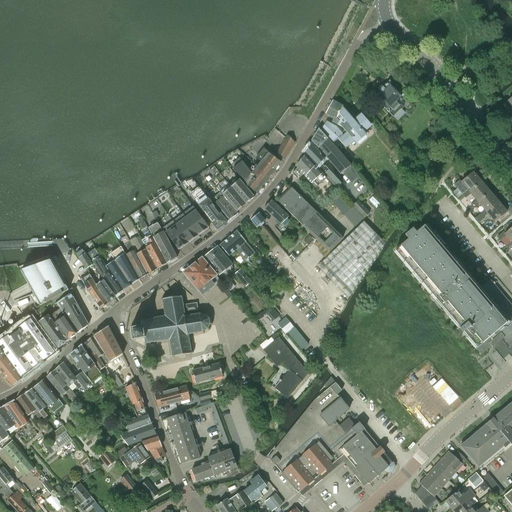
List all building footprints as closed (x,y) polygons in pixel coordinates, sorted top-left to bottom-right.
[(478,49),(473,53),(477,57),(481,53),(482,52),(479,48),(478,49)] [(395,78),(400,74),(392,65),(387,70),(395,78)] [(389,81),(373,97),(389,112),(393,116),(402,107),(402,106),(401,105),(403,102),(401,100),(405,96),(389,81)] [(333,121),(342,127),(343,127),(348,132),(339,140),(345,147),(354,140),(356,142),(364,135),(362,133),(370,126),(361,115),(353,121),(341,107),(342,107),(334,102),(328,113),(335,117),(333,121)] [(437,116),(432,119),(438,126),(443,122),(444,121),(438,115),(437,116)] [(333,141),(341,134),(335,127),(327,122),(323,129),(333,141)] [(319,129),(311,140),(312,141),(329,160),(341,174),(343,172),(350,165),(322,132),(319,129)] [(286,137),(282,144),(290,151),(295,143),(287,135),(286,137)] [(304,152),(336,188),(341,184),(325,166),(324,167),(320,163),(324,158),(311,143),(304,152)] [(282,144),(276,152),(283,159),(285,161),(290,151),(282,144)] [(264,159),(275,169),(280,163),(268,153),(269,152),(264,148),(261,152),(259,155),(264,159)] [(297,168),(292,173),(297,179),(303,174),(304,176),(311,183),(322,173),(315,166),(304,154),(296,166),(297,168)] [(261,173),(267,178),(271,174),(272,175),(275,172),(274,171),(275,169),(264,159),(259,155),(257,157),(261,162),(259,165),(264,169),(261,173)] [(239,158),(231,164),(232,166),(233,167),(247,187),(247,188),(254,195),(262,185),(264,186),(267,182),(265,181),(267,178),(261,173),(264,169),(259,165),(252,173),(241,159),(239,158)] [(462,194),(467,190),(469,191),(480,181),(472,172),(461,182),(459,180),(454,185),(457,188),(462,194)] [(229,185),(246,204),(254,197),(237,178),(229,185)] [(476,200),(477,202),(489,191),(480,181),(469,191),(467,190),(462,194),(465,198),(470,194),(476,200)] [(327,188),(333,195),(329,199),(333,203),(341,195),(330,184),(327,188)] [(220,192),(237,212),(246,204),(229,185),(220,192)] [(199,206),(217,228),(217,229),(227,221),(210,201),(205,194),(199,187),(190,194),(199,206)] [(277,201),(303,227),(306,229),(329,252),(342,239),(317,214),(291,187),(277,201)] [(479,203),(484,210),(485,211),(497,201),(489,191),(477,202),(476,200),(471,204),(473,208),(479,203)] [(210,201),(227,221),(237,213),(223,197),(220,193),(210,201)] [(341,195),(333,203),(336,207),(344,199),(341,195)] [(344,199),(336,207),(340,211),(348,203),(344,199)] [(263,208),(279,222),(281,223),(288,216),(270,200),(263,208)] [(353,205),(364,218),(370,213),(358,200),(353,205)] [(506,212),(497,201),(485,211),(484,210),(479,214),(482,218),(487,213),(495,222),(506,212)] [(348,203),(340,211),(343,214),(352,206),(348,203)] [(193,206),(182,214),(198,235),(209,227),(193,206)] [(352,206),(343,214),(347,218),(355,210),(352,206)] [(355,210),(347,218),(351,222),(359,214),(355,210)] [(151,220),(148,212),(142,214),(147,223),(151,220)] [(259,213),(250,220),(256,227),(265,220),(259,213)] [(182,214),(172,221),(188,243),(198,235),(182,214)] [(359,214),(351,222),(354,226),(362,218),(359,214)] [(172,221),(162,228),(178,250),(188,243),(172,221)] [(322,262),(327,267),(352,292),(385,243),(364,221),(322,262)] [(149,227),(168,262),(177,257),(158,222),(149,227)] [(399,246),(395,250),(395,251),(462,330),(481,353),(491,345),(501,337),(502,336),(511,347),(511,305),(490,280),(489,281),(480,289),(425,224),(416,233),(412,229),(405,235),(408,239),(406,241),(399,246)] [(506,235),(511,241),(511,242),(511,226),(504,233),(503,231),(498,236),(501,239),(506,235)] [(219,245),(228,256),(234,251),(236,253),(238,252),(245,261),(255,252),(237,231),(219,245)] [(500,241),(494,234),(490,237),(496,244),(500,241)] [(151,244),(146,247),(157,268),(166,263),(152,235),(147,237),(148,239),(151,244)] [(130,240),(148,273),(156,268),(145,249),(146,248),(139,237),(136,238),(136,237),(130,240)] [(125,243),(124,244),(129,253),(126,254),(126,255),(139,279),(148,273),(130,241),(125,243)] [(114,260),(106,265),(123,290),(139,279),(126,255),(122,248),(121,246),(110,254),(114,260)] [(204,257),(219,275),(232,265),(217,246),(204,257)] [(88,253),(103,275),(101,276),(104,279),(103,280),(115,295),(123,290),(106,265),(95,249),(88,253)] [(78,258),(86,269),(92,264),(85,253),(78,258)] [(255,261),(264,271),(268,267),(259,257),(255,261)] [(183,273),(198,290),(199,289),(203,294),(219,280),(201,258),(183,273)] [(30,288),(33,293),(29,295),(36,308),(40,306),(51,300),(54,305),(56,303),(70,293),(76,304),(77,304),(80,302),(66,277),(63,279),(52,260),(21,271),(30,288)] [(240,269),(240,270),(235,273),(245,286),(251,282),(240,269)] [(81,279),(80,279),(86,288),(87,289),(89,293),(94,300),(100,309),(99,310),(107,304),(110,302),(109,301),(92,277),(89,272),(88,273),(87,274),(88,275),(81,279)] [(92,277),(109,301),(116,296),(115,295),(103,280),(99,283),(98,281),(99,280),(95,274),(92,277)] [(61,309),(77,333),(87,325),(87,324),(76,304),(77,304),(76,304),(70,293),(56,303),(60,309),(61,309)] [(132,326),(132,327),(131,328),(130,329),(130,330),(131,330),(132,334),(132,338),(131,338),(132,340),(133,340),(133,341),(134,340),(134,341),(136,341),(136,340),(138,340),(138,342),(144,341),(145,342),(144,342),(144,344),(145,344),(145,343),(154,342),(154,343),(156,343),(155,342),(162,341),(162,342),(164,342),(163,341),(169,340),(171,347),(170,347),(170,349),(171,349),(172,355),(171,355),(172,358),(174,357),(174,356),(190,353),(191,354),(193,354),(192,351),(191,352),(190,346),(191,345),(191,344),(190,344),(188,334),(194,333),(195,334),(197,334),(196,332),(202,331),(202,333),(204,333),(203,331),(207,329),(209,330),(210,329),(208,328),(210,324),(212,324),(212,323),(210,323),(209,319),(211,317),(211,316),(209,318),(205,314),(207,313),(206,312),(204,314),(200,314),(200,312),(198,312),(199,314),(198,314),(196,303),(184,305),(184,304),(183,304),(181,298),(183,298),(182,295),(180,296),(180,297),(172,298),(163,300),(163,299),(161,299),(161,301),(162,301),(164,308),(163,308),(163,310),(164,310),(165,316),(159,318),(159,317),(157,317),(157,318),(152,319),(152,318),(149,318),(150,319),(142,320),(142,319),(140,320),(140,322),(141,322),(142,326),(134,327),(133,326),(132,326)] [(28,311),(27,312),(32,319),(39,314),(34,308),(32,309),(28,311)] [(51,319),(67,341),(77,333),(61,309),(60,309),(57,312),(56,314),(51,319)] [(58,348),(67,342),(48,315),(39,321),(58,348)] [(286,334),(294,327),(286,318),(278,324),(286,334)] [(99,357),(105,367),(109,372),(109,373),(119,389),(127,384),(119,370),(126,366),(120,356),(122,355),(108,327),(94,336),(105,353),(99,357)] [(288,332),(302,349),(308,344),(295,327),(288,332)] [(82,346),(99,371),(105,367),(99,357),(105,353),(94,336),(88,341),(82,346)] [(278,337),(263,350),(277,366),(282,362),(289,370),(274,389),(287,399),(302,380),(299,378),(305,370),(278,337)] [(71,356),(82,371),(75,377),(85,390),(92,384),(93,385),(102,377),(103,377),(99,371),(82,346),(71,356)] [(0,369),(13,385),(22,378),(0,349),(0,369)] [(55,370),(69,388),(74,384),(79,389),(82,387),(85,390),(75,377),(63,363),(55,370)] [(219,363),(215,364),(214,365),(192,371),(196,383),(222,376),(219,363)] [(47,377),(63,396),(66,393),(71,400),(73,398),(78,404),(80,402),(76,397),(76,396),(69,388),(55,370),(47,377)] [(48,406),(48,407),(58,399),(43,380),(33,388),(48,406)] [(349,409),(337,394),(342,390),(336,382),(315,399),(268,457),(298,493),(344,455),(344,454),(368,484),(384,470),(387,472),(390,472),(392,471),(394,469),(394,466),(393,463),(380,447),(365,429),(359,422),(355,426),(349,418),(339,426),(335,421),(349,409)] [(136,383),(126,386),(132,405),(137,417),(148,413),(145,408),(137,385),(136,383)] [(186,386),(155,395),(159,408),(174,404),(175,403),(180,402),(181,405),(190,402),(189,399),(186,386)] [(42,416),(44,419),(47,416),(43,410),(48,406),(33,388),(25,394),(42,416)] [(198,395),(200,401),(210,399),(211,398),(209,392),(198,395)] [(25,394),(17,400),(29,416),(34,412),(39,419),(42,416),(25,394)] [(3,407),(18,428),(19,429),(29,422),(14,401),(3,407)] [(465,444),(461,447),(476,464),(478,466),(502,445),(505,448),(510,443),(511,445),(511,402),(494,418),(491,420),(486,425),(464,443),(465,444)] [(0,408),(0,423),(9,435),(18,428),(3,407),(2,407),(0,408)] [(167,418),(178,452),(182,464),(200,458),(199,454),(201,453),(196,438),(194,439),(192,431),(194,430),(189,416),(187,417),(185,412),(167,418)] [(125,421),(129,431),(152,424),(148,413),(137,417),(125,421)] [(55,425),(62,434),(66,430),(59,421),(55,425)] [(129,432),(121,434),(130,444),(141,440),(141,441),(156,434),(152,424),(129,431),(129,432)] [(0,447),(24,475),(35,466),(0,425),(0,447)] [(49,444),(48,445),(54,452),(63,445),(64,444),(66,446),(72,441),(66,432),(65,432),(58,437),(49,444)] [(141,441),(146,449),(153,446),(154,448),(161,446),(156,434),(141,441)] [(137,458),(141,464),(150,458),(140,444),(131,451),(132,451),(129,453),(125,448),(117,454),(126,466),(137,458)] [(161,457),(164,456),(161,446),(154,448),(153,446),(146,449),(148,451),(150,451),(158,463),(163,461),(161,457)] [(208,463),(192,470),(197,481),(203,479),(204,482),(211,479),(210,476),(215,475),(238,467),(231,449),(227,450),(226,448),(212,454),(213,456),(208,457),(210,463),(208,463)] [(115,461),(111,456),(107,451),(100,457),(108,467),(115,461)] [(443,456),(440,459),(454,473),(465,460),(466,460),(462,455),(457,451),(456,452),(453,455),(449,451),(448,452),(444,457),(443,456)] [(433,467),(447,480),(454,473),(440,459),(440,460),(436,465),(436,464),(433,467)] [(0,490),(2,493),(4,491),(9,498),(7,501),(17,511),(26,511),(29,510),(20,500),(22,498),(16,492),(14,494),(9,488),(18,482),(7,469),(5,470),(2,467),(0,468),(0,484),(2,487),(0,489),(0,490)] [(425,475),(440,488),(447,480),(433,467),(432,468),(433,468),(429,473),(428,472),(425,475)] [(127,475),(121,480),(134,497),(141,492),(127,475)] [(430,495),(429,496),(421,502),(425,507),(435,499),(433,497),(440,488),(425,475),(426,476),(422,481),(421,480),(418,483),(421,486),(426,491),(430,495)] [(252,486),(245,491),(252,501),(260,494),(259,492),(266,487),(258,476),(249,483),(252,486)] [(71,491),(81,503),(78,506),(83,511),(95,502),(80,484),(71,491)] [(146,489),(154,499),(159,495),(151,485),(146,489)] [(421,486),(414,494),(418,498),(426,492),(425,491),(426,491),(421,486)] [(458,490),(445,501),(452,510),(471,493),(468,489),(462,494),(458,490)] [(217,505),(220,511),(237,511),(251,503),(243,491),(229,500),(228,498),(217,505)] [(426,492),(418,498),(421,502),(429,496),(430,495),(426,491),(425,491),(426,492)] [(471,493),(452,510),(453,511),(465,511),(472,506),(468,501),(474,496),(471,493)] [(270,498),(277,507),(282,503),(275,494),(270,498)] [(435,499),(425,507),(429,511),(439,503),(435,499)]
